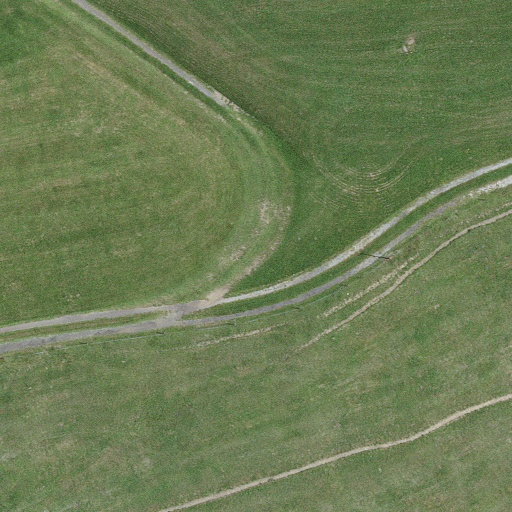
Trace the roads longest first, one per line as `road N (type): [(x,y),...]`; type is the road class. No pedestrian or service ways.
road 1 (track): [(74,0),(157,49),(243,124),(272,154),(273,182),(248,247),(210,280),(144,310),(0,338)]
road 2 (track): [(511,166),(293,289),(221,310),(144,310)]
